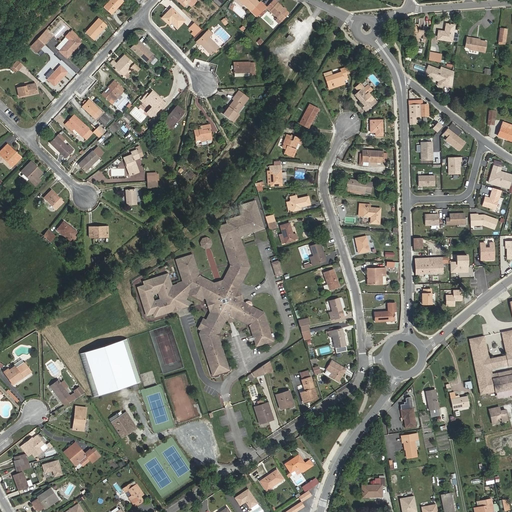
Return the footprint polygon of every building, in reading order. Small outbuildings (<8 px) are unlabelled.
[(114,17),(127,3),(122,0),(114,0),(106,9),(114,17)] [(195,0),(191,5),(195,8),(200,3),(195,0)] [(238,0),(259,20),(269,10),(261,3),(260,5),(254,0),(238,0)] [(291,17),(276,3),(269,9),(280,19),(285,23),(291,17)] [(171,19),(168,17),(165,20),(172,27),(174,24),(181,30),(188,23),(174,10),(171,14),(173,16),(171,19)] [(102,20),(89,34),(97,41),(109,28),(102,20)] [(422,29),(416,28),(417,23),(413,22),(411,39),(424,41),(426,26),(422,25),(422,29)] [(451,41),(453,25),(444,23),(443,31),(437,30),(436,39),(451,41)] [(196,34),(199,36),(204,31),(197,25),(193,31),(196,34)] [(504,43),(506,30),(500,29),(498,42),(504,43)] [(52,39),(47,34),(41,39),(46,44),(52,39)] [(70,38),(74,42),(63,53),(70,60),(84,44),(74,35),(70,38)] [(202,48),(204,46),(215,57),(222,50),(211,40),(207,36),(199,44),(202,48)] [(485,42),(478,41),(470,40),(470,38),(466,37),(464,47),(469,48),(468,49),(483,52),(485,42)] [(36,45),(41,49),(46,44),(41,39),(36,45)] [(155,58),(156,57),(140,43),(133,50),(149,64),(150,63),(153,65),(158,60),(155,58)] [(438,62),(439,53),(430,53),(430,60),(438,62)] [(143,70),(128,57),(120,65),(118,67),(127,76),(134,69),(139,74),(143,70)] [(26,66),(21,61),(15,67),(21,71),(26,66)] [(259,61),(239,61),(239,71),(255,71),(255,74),(259,74),(259,61)] [(442,85),(447,87),(451,75),(428,66),(425,76),(439,81),(438,85),(438,86),(439,87),(441,87),(441,86),(442,85)] [(70,73),(63,67),(51,81),(58,87),(70,73)] [(325,78),(329,91),(336,89),(336,88),(345,85),(344,81),(348,80),(345,71),(341,72),(342,75),(334,78),(333,75),(325,78)] [(113,98),(116,102),(121,97),(124,94),(122,92),(126,88),(117,81),(111,88),(113,90),(109,94),(106,92),(104,95),(111,101),(113,98)] [(40,94),(37,85),(20,89),(22,98),(40,94)] [(336,89),(329,91),(330,93),(347,88),(345,85),(336,88),(336,89)] [(365,108),(363,109),(367,113),(378,103),(369,94),(372,91),(368,86),(365,89),(361,85),(357,88),(361,92),(355,97),(365,108)] [(168,107),(154,93),(146,102),(155,111),(156,111),(155,113),(158,116),(168,107)] [(236,101),(237,102),(227,115),(235,122),(246,108),(245,107),(248,103),(249,104),(252,101),(243,93),(236,101)] [(92,100),(86,108),(99,120),(106,113),(92,100)] [(428,104),(422,105),(422,100),(409,101),(409,116),(428,116),(428,105),(428,104)] [(491,105),(490,110),(489,110),(488,124),(493,125),(496,106),(491,105)] [(308,130),(319,113),(311,108),(300,126),(308,130)] [(171,133),(180,123),(178,121),(184,115),(178,110),(164,126),(171,133)] [(156,111),(155,111),(150,116),(155,120),(158,116),(155,113),(156,111)] [(93,131),(77,116),(70,124),(76,130),(85,139),(93,131)] [(375,139),(382,139),(381,122),(369,123),(370,135),(375,135),(375,139)] [(509,123),(507,122),(507,124),(503,123),(498,136),(511,141),(511,125),(509,125),(509,123)] [(199,133),(200,141),(205,140),(210,139),(211,142),(216,141),(214,127),(204,129),(204,132),(199,133)] [(110,133),(103,128),(101,131),(107,136),(110,133)] [(466,142),(448,128),(443,134),(447,137),(445,140),(459,151),(466,142)] [(89,142),(96,134),(93,131),(85,139),(89,142)] [(104,139),(107,136),(101,131),(98,134),(104,139)] [(310,144),(297,140),(296,141),(294,139),(290,138),(285,150),(289,151),(287,156),(302,161),(306,148),(309,149),(310,144)] [(73,146),(70,149),(66,144),(60,139),(54,145),(70,160),(78,151),(73,146)] [(433,160),(432,142),(421,142),(421,160),(433,160)] [(20,154),(11,145),(2,155),(15,168),(22,161),(18,156),(20,154)] [(107,157),(100,150),(96,154),(102,160),(102,161),(107,157)] [(136,152),(137,156),(128,159),(135,178),(144,175),(139,162),(144,160),(141,150),(136,152)] [(382,153),(362,153),(362,156),(362,160),(358,160),(358,166),(366,166),(365,164),(382,164),(382,163),(382,153)] [(102,160),(96,154),(82,166),(89,174),(102,161),(102,160)] [(0,162),(1,164),(5,164),(13,171),(15,168),(2,155),(0,156),(0,162)] [(460,174),(460,161),(462,161),(461,157),(449,157),(449,174),(460,174)] [(32,180),(40,187),(46,182),(43,179),(47,174),(35,162),(31,166),(34,168),(29,173),(29,174),(34,179),(32,180)] [(34,168),(31,166),(25,173),(27,176),(29,174),(29,173),(34,168)] [(493,169),(489,182),(509,188),(511,178),(511,174),(501,171),(502,168),(494,166),(493,169)] [(282,169),(270,169),(270,173),(271,183),(267,183),(267,187),(271,187),(271,189),(282,189),(282,169)] [(34,179),(29,174),(27,176),(26,177),(31,182),(32,180),(34,179)] [(435,186),(435,176),(418,176),(419,186),(435,186)] [(372,187),(347,184),(346,194),(364,197),(365,195),(371,195),(372,187)] [(496,209),(501,191),(493,189),(490,198),(485,196),(482,205),(496,209)] [(140,191),(130,191),(130,206),(140,206),(140,191)] [(64,201),(55,194),(53,196),(62,203),(64,201)] [(62,203),(53,196),(48,202),(60,212),(67,204),(64,201),(62,203)] [(308,197),(297,200),(290,201),(293,213),(302,211),(302,207),(311,205),(308,197)] [(263,228),(254,201),(238,206),(241,214),(226,219),(227,222),(218,225),(224,245),(240,240),(239,236),(263,228)] [(363,218),(371,219),(371,226),(379,227),(381,211),(370,209),(370,206),(364,205),(363,218)] [(465,224),(465,213),(450,214),(450,218),(446,218),(446,224),(465,224)] [(440,214),(425,215),(426,227),(441,226),(440,214)] [(494,229),(497,220),(484,215),(478,215),(478,214),(470,214),(471,225),(483,225),(494,229)] [(67,223),(60,231),(73,242),(79,234),(67,223)] [(289,223),(279,226),(282,235),(284,244),(294,241),(292,235),(289,223)] [(104,228),(93,228),(93,239),(112,239),(112,230),(104,231),(104,228)] [(52,243),(57,237),(50,231),(46,236),(52,243)] [(210,239),(206,236),(201,238),(200,242),(201,247),(205,249),(209,247),(211,243),(210,239)] [(413,248),(422,248),(422,238),(413,238),(413,248)] [(366,239),(355,241),(358,256),(369,254),(366,239)] [(249,324),(252,336),(269,331),(263,313),(243,302),(240,301),(236,290),(238,287),(248,267),(240,240),(224,245),(230,266),(223,280),(213,284),(198,276),(195,264),(178,269),(184,287),(188,289),(186,292),(188,293),(195,297),(197,294),(204,298),(207,299),(211,310),(209,313),(205,320),(202,319),(197,328),(201,329),(199,333),(204,351),(220,346),(217,334),(224,320),(235,317),(249,324)] [(490,248),(485,248),(485,243),(481,243),(481,260),(486,260),(490,260),(495,260),(494,248),(494,243),(490,243),(490,248)] [(316,265),(325,262),(319,244),(310,248),(313,257),(316,265)] [(195,264),(192,254),(175,259),(178,269),(195,264)] [(451,262),(451,272),(468,272),(468,262),(468,256),(458,256),(458,262),(451,262)] [(443,263),(449,263),(448,257),(414,258),(415,275),(443,274),(443,263)] [(276,276),(283,274),(279,261),(272,263),(276,276)] [(370,285),(381,285),(381,278),(386,277),(386,270),(367,269),(367,276),(370,276),(370,285)] [(327,286),(323,288),(324,294),(339,288),(333,270),(322,274),(327,286)] [(186,292),(188,289),(184,287),(183,283),(171,286),(168,274),(165,275),(175,307),(182,305),(188,293),(186,292)] [(175,307),(165,275),(143,281),(144,285),(137,287),(145,315),(152,313),(153,316),(172,311),(171,308),(175,307)] [(423,294),(423,304),(432,304),(432,294),(432,289),(423,289),(423,294)] [(462,300),(462,295),(462,290),(454,290),(454,295),(447,296),(447,306),(454,306),(454,300),(462,300)] [(338,301),(329,303),(332,314),(334,321),(343,319),(338,301)] [(388,314),(375,314),(375,323),(394,323),(393,314),(396,313),(395,305),(388,305),(388,314)] [(309,319),(298,321),(301,333),(309,331),(307,325),(310,325),(309,319)] [(345,348),(341,328),(330,330),(334,350),(345,348)] [(506,353),(505,354),(505,355),(506,360),(507,362),(509,362),(510,366),(511,365),(511,330),(502,332),(506,353)] [(509,373),(509,375),(493,379),(492,375),(491,369),(490,364),(506,360),(505,355),(489,359),(484,336),(469,339),(481,394),(495,391),(495,393),(511,389),(511,372),(511,373),(509,373)] [(124,339),(78,355),(92,398),(140,382),(124,339)] [(228,370),(220,346),(204,351),(212,375),(228,370)] [(508,366),(507,362),(506,360),(490,364),(491,369),(508,366)] [(17,371),(26,365),(23,361),(14,367),(15,368),(17,371)] [(264,373),(273,370),(270,361),(262,366),(264,373)] [(332,363),(327,372),(332,375),(330,378),(337,383),(343,374),(337,371),(339,367),(332,363)] [(11,384),(21,377),(23,379),(32,373),(26,365),(17,371),(15,368),(10,371),(9,369),(4,372),(11,384)] [(265,374),(264,373),(262,366),(253,372),(257,376),(265,374)] [(13,386),(23,379),(21,377),(11,384),(13,386)] [(302,382),(305,392),(301,394),(304,404),(317,400),(311,379),(302,382)] [(60,381),(52,387),(62,403),(71,397),(66,390),(62,384),(60,381)] [(434,388),(424,390),(428,409),(438,407),(434,388)] [(78,401),(85,397),(80,391),(74,394),(78,401)] [(288,409),(294,407),(290,393),(276,396),(280,409),(287,407),(288,409)] [(454,393),(449,393),(453,410),(468,407),(466,396),(458,398),(455,399),(454,397),(454,393)] [(66,408),(78,401),(74,394),(71,397),(62,403),(66,408)] [(413,405),(411,396),(406,397),(407,401),(405,401),(405,403),(401,404),(401,407),(413,405)] [(267,423),(273,421),(268,405),(255,409),(260,423),(266,421),(267,423)] [(413,405),(401,407),(402,414),(405,413),(407,426),(416,424),(413,405)] [(77,407),(74,422),(78,423),(77,431),(84,432),(88,409),(77,407)] [(440,414),(438,407),(428,409),(429,415),(440,414)] [(502,423),(507,421),(505,410),(499,412),(498,408),(488,410),(492,425),(497,424),(496,420),(501,419),(502,423)] [(137,429),(124,413),(121,415),(133,432),(137,429)] [(121,415),(119,417),(116,414),(108,420),(122,440),(133,432),(121,415)] [(417,432),(405,434),(406,441),(404,441),(405,446),(407,446),(409,455),(418,454),(416,444),(415,438),(418,438),(417,432)] [(41,448),(45,444),(40,438),(38,439),(36,437),(34,439),(33,438),(22,447),(28,455),(30,458),(35,454),(37,457),(44,452),(41,448)] [(72,461),(77,467),(81,464),(88,458),(91,461),(94,464),(99,459),(92,450),(86,455),(77,444),(69,451),(75,458),(72,461)] [(435,447),(428,449),(429,455),(437,453),(435,447)] [(92,450),(99,459),(102,457),(95,448),(92,450)] [(69,451),(66,453),(72,461),(75,458),(69,451)] [(14,462),(22,460),(24,466),(29,464),(27,454),(13,458),(14,462)] [(305,464),(300,456),(285,466),(291,475),(300,468),(304,474),(314,467),(309,461),(305,464)] [(84,467),(91,461),(88,458),(81,464),(84,467)] [(14,462),(16,468),(18,467),(24,466),(22,460),(14,462)] [(63,476),(60,463),(60,462),(44,466),(46,475),(55,472),(56,478),(63,476)] [(23,471),(13,475),(19,491),(29,487),(23,471)] [(267,490),(283,479),(277,471),(261,481),(267,490)] [(375,485),(359,486),(360,496),(370,496),(370,499),(379,499),(378,488),(384,488),(384,479),(375,479),(375,485)] [(310,484),(304,488),(307,493),(313,489),(310,484)] [(130,491),(134,496),(130,499),(136,507),(144,502),(141,498),(140,496),(142,493),(137,486),(132,489),(130,486),(124,490),(127,493),(130,491)] [(40,511),(58,500),(51,490),(32,504),(37,511),(40,511)] [(249,510),(258,505),(249,491),(236,500),(241,507),(245,504),(249,510)] [(307,493),(300,498),(299,498),(302,502),(310,497),(307,493)] [(454,511),(451,494),(441,496),(444,511),(454,511)] [(401,499),(403,511),(414,511),(417,511),(415,496),(401,499)] [(490,511),(493,510),(492,504),(490,499),(486,500),(487,504),(481,506),(475,507),(475,511),(490,511)] [(299,511),(304,509),(300,503),(288,511),(299,511)]
